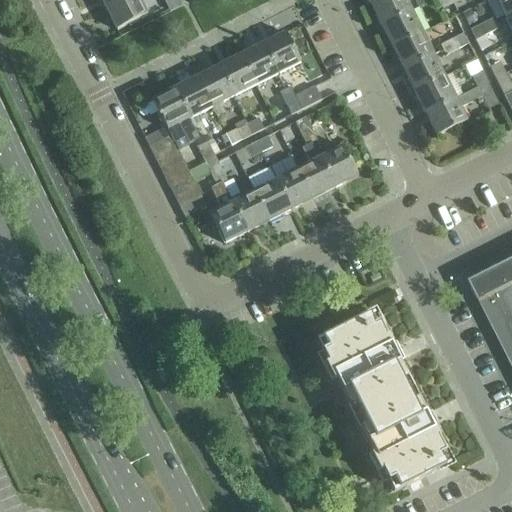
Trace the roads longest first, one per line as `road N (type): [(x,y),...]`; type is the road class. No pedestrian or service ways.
road 1 (residential): [(425,197),(232,297),(208,295),(190,279),(51,0)]
road 2 (secondary): [(188,511),(0,140)]
road 3 (secondary): [(0,233),(130,511)]
road 4 (residential): [(425,197),(322,0)]
